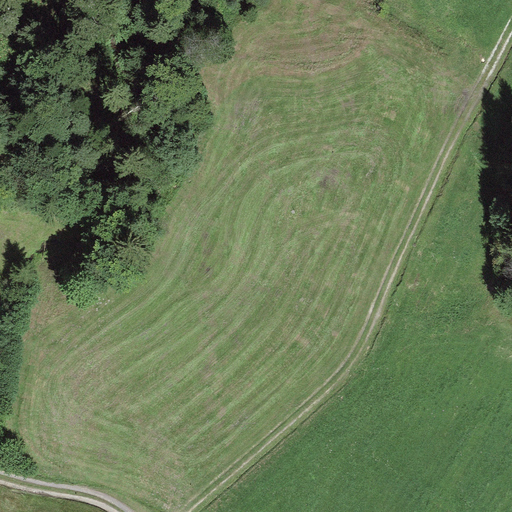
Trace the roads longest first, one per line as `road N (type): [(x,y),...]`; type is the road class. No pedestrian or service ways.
road 1 (track): [(182,511),(355,352),(511,26)]
road 2 (track): [(0,476),(101,499),(124,511)]
